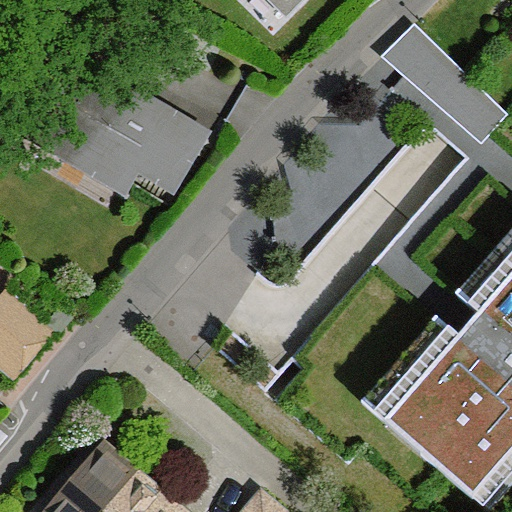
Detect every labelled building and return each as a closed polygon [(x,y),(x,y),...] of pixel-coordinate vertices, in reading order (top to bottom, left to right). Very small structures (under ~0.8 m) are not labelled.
[(311,0),(262,0),(288,24),(311,0)] [(487,140),(511,112),(511,100),(420,19),(389,53),(487,140)] [(0,108),(125,181),(161,119),(4,27),(0,33),(0,108)] [(161,119),(125,181),(137,191),(143,182),(178,202),(211,144),(161,119)] [(437,312),(359,403),(486,511),(511,483),(511,230),(457,293),(477,310),(459,331),(437,312)] [(0,306),(0,365),(16,378),(54,334),(9,294),(0,306)] [(106,511),(107,511),(133,482),(135,469),(133,458),(125,453),(113,452),(104,458),(79,488),(106,511)] [(169,511),(133,482),(107,511),(169,511)] [(282,511),(264,497),(251,511),(282,511)]
